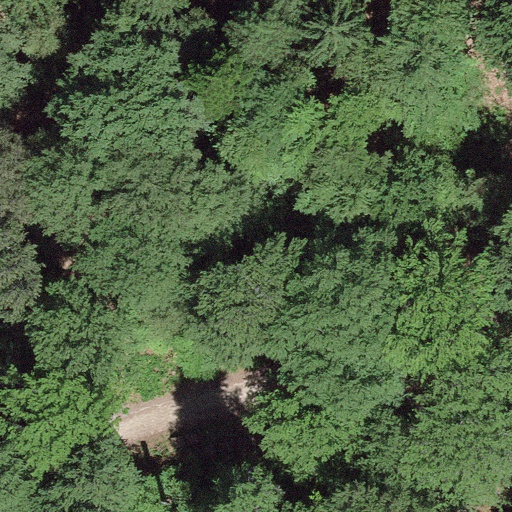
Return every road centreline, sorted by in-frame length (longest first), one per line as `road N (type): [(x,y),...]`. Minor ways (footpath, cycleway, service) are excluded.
road 1 (track): [(511,306),(0,461)]
road 2 (track): [(425,511),(511,419)]
